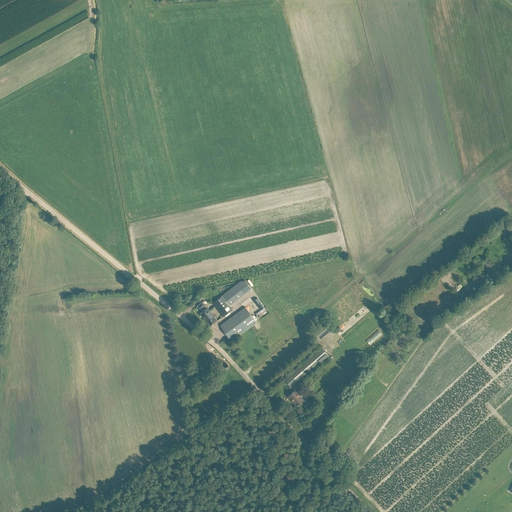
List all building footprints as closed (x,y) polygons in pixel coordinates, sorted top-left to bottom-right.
[(495,267),(487,257),(482,262),(490,271),(495,267)] [(229,304),(247,289),(241,281),(214,303),(224,315),(233,309),(229,304)] [(206,319),(211,324),(217,320),(207,307),(205,309),(203,311),(201,313),(206,319)] [(220,325),(229,336),(254,318),(246,307),(220,325)] [(241,334),(257,322),(254,318),(229,336),(231,340),(240,333),(241,334)] [(322,337),(330,329),(325,325),(318,333),(322,337)] [(366,340),(371,345),(383,334),(379,329),(366,340)] [(322,347),(314,354),(288,375),(284,379),(292,387),(295,384),(329,356),(322,347)] [(302,401),(293,391),(288,396),(297,406),(299,404),(299,405),(300,404),(299,404),(302,401)]
